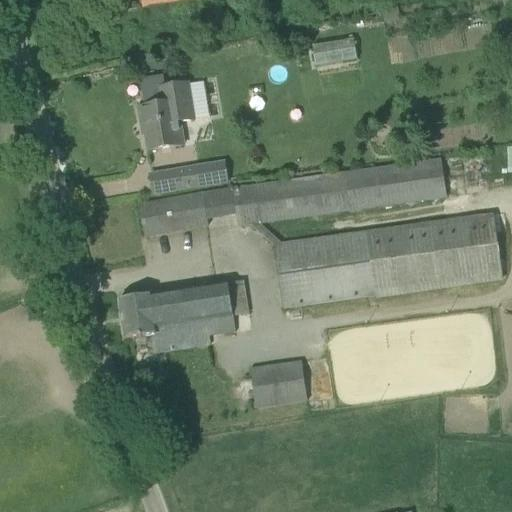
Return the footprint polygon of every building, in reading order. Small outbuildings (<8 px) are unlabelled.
[(140,0),(143,9),(185,0),(140,0)] [(385,25),(383,16),(364,20),(366,29),(385,25)] [(315,68),(356,60),(353,40),(311,48),(315,68)] [(273,41),(262,43),(264,56),(275,54),(273,41)] [(286,59),(293,65),(300,55),(293,50),(286,59)] [(146,109),(139,110),(142,128),(145,128),(146,138),(149,153),(186,147),(184,134),(182,126),(197,124),(197,123),(211,120),(205,85),(191,88),(190,85),(166,89),(164,77),(141,81),(142,85),(146,109)] [(274,247),(283,245),(260,226),(447,200),(441,162),(233,191),(239,229),(251,227),(274,247)] [(154,197),(173,193),(229,184),(226,164),(150,177),(154,197)] [(145,240),(209,228),(203,195),(139,207),(145,240)] [(283,245),(274,247),(283,312),(504,283),(494,215),(283,245)] [(228,286),(226,286),(153,298),(153,297),(119,302),(122,320),(123,320),(124,324),(122,324),(125,342),(130,341),(130,343),(135,342),(135,341),(152,338),(155,356),(211,347),(207,323),(233,319),(228,286)] [(307,403),(301,364),(250,372),(256,411),(307,403)]
